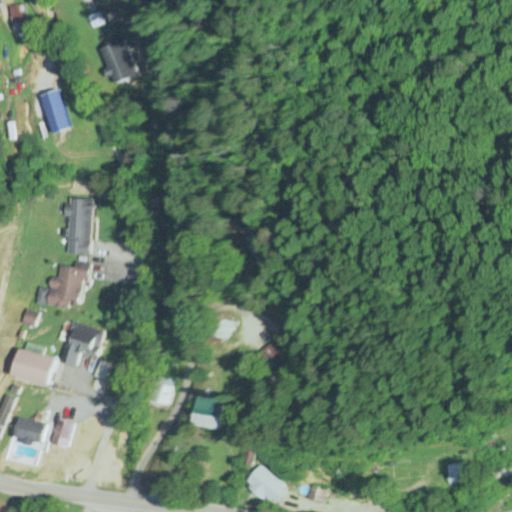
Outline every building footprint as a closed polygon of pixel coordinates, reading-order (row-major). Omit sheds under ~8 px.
[(10,25),(25,23),(23,6),(8,8),(10,25)] [(120,85),(141,77),(128,41),(106,49),(120,85)] [(93,256),(93,200),(68,200),(67,255),(93,256)] [(256,229),(247,232),(259,272),(268,269),(256,229)] [(69,310),(70,302),(81,303),(84,282),(90,282),(91,267),(59,264),(57,280),(47,279),(44,308),(69,310)] [(232,340),(237,324),(224,321),(220,337),(232,340)] [(74,323),(64,364),(80,368),(85,350),(103,354),(108,332),(74,323)] [(59,360),(20,350),(13,378),(52,388),(59,360)] [(157,407),(175,411),(181,381),(163,377),(157,407)] [(0,451),(2,452),(19,399),(7,396),(0,417),(0,451)] [(224,432),(230,402),(205,397),(199,427),(224,432)] [(19,440),(49,447),(54,426),(25,418),(19,440)] [(55,473),(72,479),(80,457),(63,451),(55,473)] [(292,490),(265,467),(250,485),(278,507),(292,490)]
